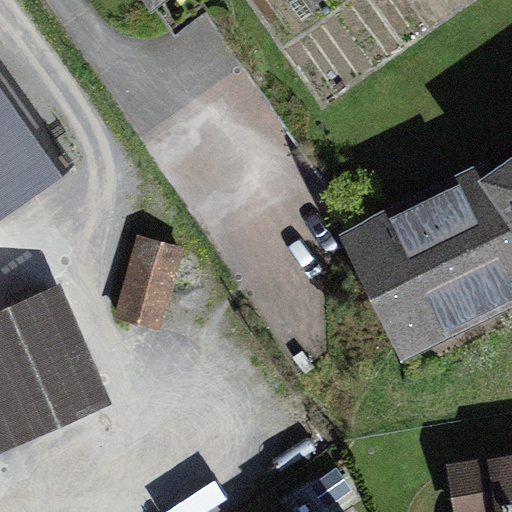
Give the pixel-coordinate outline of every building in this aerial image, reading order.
[(135,0),(152,23),(184,0),(135,0)] [(0,57),(0,222),(79,169),(0,57)] [(511,163),(477,188),(469,172),(338,243),(402,369),(511,313),(511,163)] [(140,237),(117,321),(163,334),(187,249),(140,237)] [(61,290),(0,316),(0,459),(113,407),(61,290)] [(511,511),(511,457),(446,468),(452,511),(511,511)] [(335,468),(302,490),(315,511),(339,511),(357,499),(335,468)]
